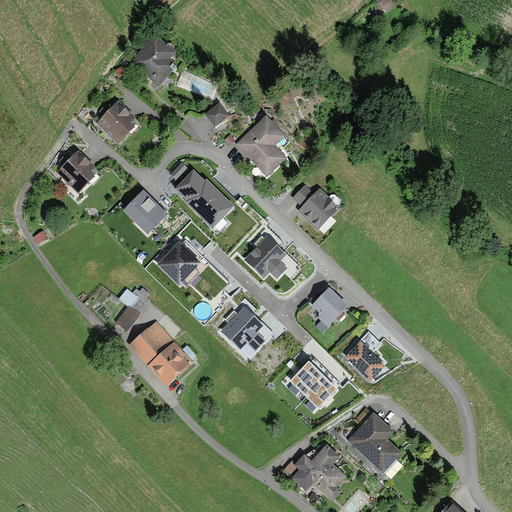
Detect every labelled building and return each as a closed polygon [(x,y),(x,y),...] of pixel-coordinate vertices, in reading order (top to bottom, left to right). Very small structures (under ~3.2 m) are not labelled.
[(390,0),(384,0),(377,4),(383,15),(395,8),(390,0)] [(174,52),(156,36),(132,63),(158,85),(172,68),(165,62),(174,52)] [(136,120),(117,103),(97,125),(119,145),(135,129),(131,125),(136,120)] [(221,105),(207,117),(216,126),(229,114),(221,105)] [(284,137),(267,118),(238,145),(266,175),(284,159),(273,147),(284,137)] [(99,175),(77,153),(56,174),(78,196),(99,175)] [(171,172),(177,181),(189,172),(183,163),(171,172)] [(213,230),(234,209),(195,170),(174,191),(213,230)] [(305,187),(294,197),(304,207),(300,211),(319,230),(340,209),(320,189),(313,195),(305,187)] [(166,216),(143,195),(125,213),(148,235),(166,216)] [(243,262),(266,279),(270,274),(279,281),(289,268),(282,262),(287,255),(263,236),(243,262)] [(170,252),(165,248),(153,262),(181,287),(202,264),(178,243),(170,252)] [(131,307),(139,297),(128,288),(120,298),(131,307)] [(346,308),(327,290),(310,308),(328,326),(346,308)] [(128,306),(117,324),(130,332),(141,313),(128,306)] [(218,330),(250,360),(274,335),(244,308),(239,314),(235,311),(218,330)] [(157,323),(132,345),(168,385),(193,363),(157,323)] [(373,352),(382,343),(368,331),(343,358),(371,385),(388,366),(373,352)] [(335,392),(308,366),(292,383),(319,409),(335,392)] [(374,416),(348,443),(383,475),(402,455),(388,442),(394,435),(374,416)] [(304,457),(295,467),(300,471),(292,480),(306,493),(314,485),(333,502),(342,493),(338,489),(347,478),(334,466),(340,459),(327,447),(312,464),(304,457)] [(462,511),(451,502),(441,511),(462,511)]
